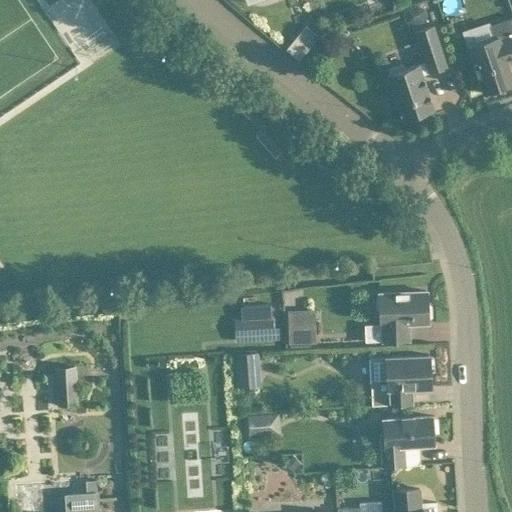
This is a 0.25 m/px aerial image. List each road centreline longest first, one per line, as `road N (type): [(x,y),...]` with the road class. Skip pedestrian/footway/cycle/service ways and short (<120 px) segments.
road 1 (unclassified): [(477,511),(471,314),(448,227),(394,165)]
road 2 (unclassified): [(394,165),(195,0)]
road 3 (residential): [(511,126),(394,165)]
